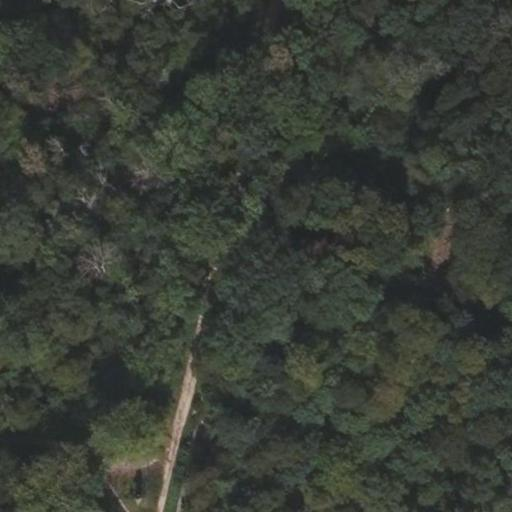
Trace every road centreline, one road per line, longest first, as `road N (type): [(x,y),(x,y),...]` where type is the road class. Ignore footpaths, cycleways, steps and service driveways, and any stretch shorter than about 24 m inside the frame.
road 1 (track): [(278,0),(167,511)]
road 2 (track): [(0,458),(180,450)]
